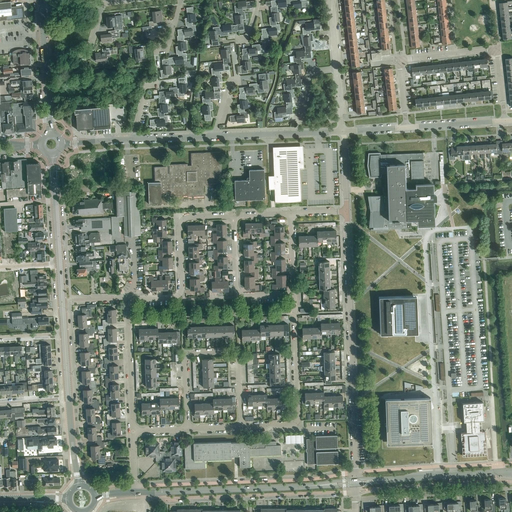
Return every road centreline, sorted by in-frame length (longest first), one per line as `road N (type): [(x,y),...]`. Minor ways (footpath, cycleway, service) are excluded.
road 1 (residential): [(132,431),(130,302),(181,291),(179,229),(187,216),(233,215)]
road 2 (residential): [(355,473),(346,211)]
road 3 (residential): [(355,473),(135,486)]
road 4 (secondary): [(160,492),(355,482)]
road 5 (residential): [(160,492),(355,492)]
road 6 (residential): [(240,427),(238,360),(228,351),(184,361),(187,429)]
road 7 (residential): [(240,427),(296,420),(293,292)]
road 8 (residential): [(355,500),(511,489)]
road 9 (secondary): [(355,482),(495,472)]
road 10 (residential): [(293,292),(238,292),(233,215)]
road 11 (residential): [(213,136),(342,131)]
road 12 (residential): [(133,237),(135,272),(126,295),(62,300)]
road 13 (secondary): [(50,133),(41,11)]
